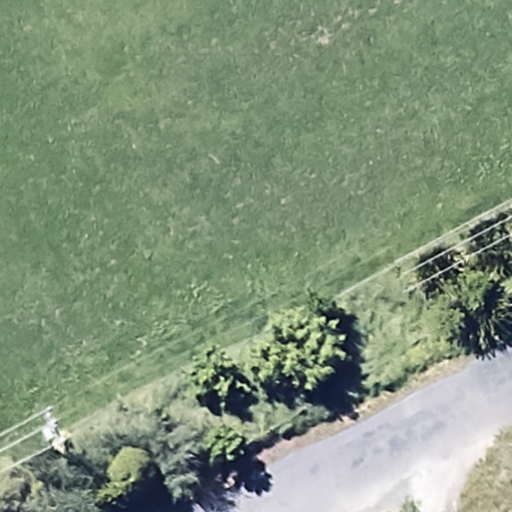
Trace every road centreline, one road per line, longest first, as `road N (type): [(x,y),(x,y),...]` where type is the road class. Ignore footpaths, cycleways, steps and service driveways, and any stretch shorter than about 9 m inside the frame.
road 1 (unclassified): [(365,453),(511,377)]
road 2 (unclassified): [(247,511),(365,453)]
